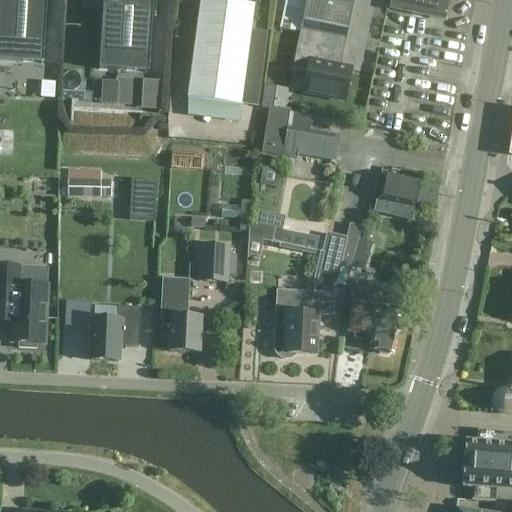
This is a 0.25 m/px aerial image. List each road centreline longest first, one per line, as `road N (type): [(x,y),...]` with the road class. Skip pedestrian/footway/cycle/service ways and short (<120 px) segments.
road 1 (residential): [(0,379),(419,400)]
road 2 (tertiary): [(419,400),(451,298),(509,0)]
road 3 (unclassified): [(186,511),(94,464),(0,456)]
